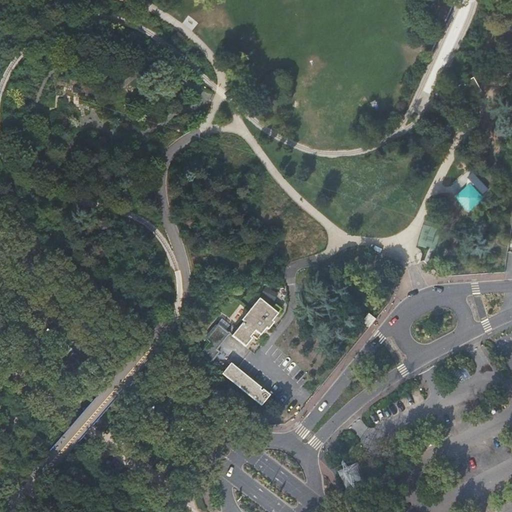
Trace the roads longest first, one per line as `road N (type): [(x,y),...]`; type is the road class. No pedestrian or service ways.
road 1 (secondary): [(247,448),(0,247)]
road 2 (secondary): [(0,285),(228,469)]
road 3 (unclassified): [(393,322),(282,445)]
road 4 (unclassified): [(301,458),(336,420),(416,362)]
